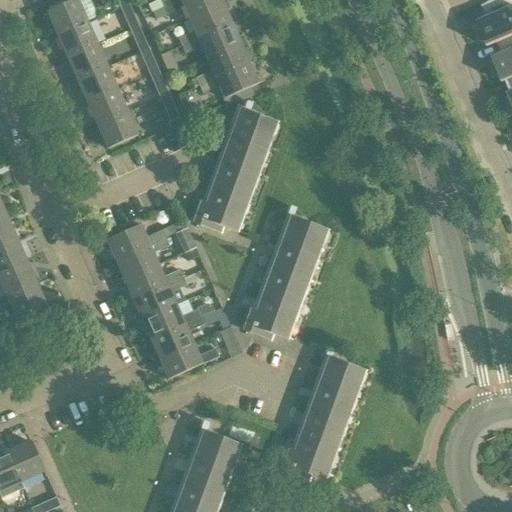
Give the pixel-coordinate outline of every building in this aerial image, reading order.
[(75,0),(76,0),(46,14),(56,37),(86,23),(97,18),(89,0),(75,0)] [(125,0),(114,0),(119,9),(128,5),(125,0)] [(159,0),(149,5),(152,13),(163,8),(159,0)] [(160,0),(159,0),(163,8),(182,0),(160,0)] [(182,0),(163,8),(167,16),(182,9),(188,21),(228,3),(226,0),(182,0)] [(511,36),(511,0),(494,0),(481,8),(489,26),(474,28),(474,29),(475,29),(478,43),(484,42),(487,48),(497,44),(496,43),(511,36)] [(193,33),(177,40),(181,48),(231,26),(225,12),(231,10),(228,3),(188,21),(193,33)] [(128,5),(119,9),(125,23),(134,19),(128,5)] [(152,13),(151,14),(155,21),(167,16),(163,8),(152,13)] [(86,23),(56,37),(66,59),(96,46),(86,23)] [(231,26),(181,48),(184,56),(200,49),(205,61),(245,43),(242,37),(237,39),(231,26)] [(138,27),(129,31),(136,47),(145,43),(138,27)] [(511,79),(511,36),(496,43),(497,44),(504,62),(489,64),(489,65),(491,65),(493,79),(499,79),(502,84),(508,82),(507,81),(511,79)] [(210,72),(195,79),(198,87),(249,65),(243,52),(248,49),(245,43),(205,61),(210,72)] [(96,46),(66,59),(77,82),(106,69),(96,46)] [(148,50),(139,54),(145,68),(154,64),(148,50)] [(178,73),(169,53),(160,57),(169,77),(178,73)] [(249,65),(198,87),(202,96),(218,89),(223,101),(258,85),(263,83),(260,76),(255,78),(249,65)] [(106,69),(77,82),(87,105),(117,91),(106,69)] [(149,77),(159,100),(168,96),(158,73),(149,77)] [(117,91),(87,105),(97,128),(127,114),(117,91)] [(170,123),(179,119),(168,96),(159,100),(170,123)] [(275,126),(275,125),(240,112),(239,114),(240,114),(235,126),(230,124),(225,139),(230,140),(225,153),(220,151),(215,165),(220,167),(216,180),(211,178),(206,192),(211,194),(206,206),(200,204),(193,224),(220,234),(222,228),(236,233),(236,232),(232,231),(236,220),(240,222),(246,205),(242,204),(246,194),(250,195),(256,180),(256,179),(252,177),(255,167),(260,168),(266,152),(261,150),(265,140),(269,142),(275,126)] [(127,114),(97,128),(107,151),(137,137),(127,114)] [(293,216),(295,210),(289,208),(287,214),(293,216)] [(0,219),(0,246),(15,240),(5,217),(0,219)] [(325,234),(326,233),(290,220),(290,221),(285,234),(281,232),(275,246),(280,248),(276,261),(271,259),(266,273),(271,275),(266,287),(261,285),(256,299),(261,301),(256,314),(250,312),(243,331),(270,341),(272,336),(286,341),(287,340),(282,338),(286,328),(290,329),(296,313),(292,311),(296,301),(300,303),(306,286),(302,285),(306,274),(310,276),(316,259),(312,258),(316,248),(319,249),(325,234)] [(105,242),(100,244),(104,251),(109,249),(114,262),(165,239),(174,235),(183,231),(180,223),(146,238),(140,226),(105,241),(105,242)] [(183,231),(174,235),(184,255),(195,250),(186,230),(183,231)] [(165,239),(114,262),(120,276),(115,278),(118,283),(123,281),(157,265),(153,255),(169,248),(165,239)] [(0,246),(0,273),(26,262),(15,240),(0,246)] [(0,273),(0,287),(5,299),(36,285),(26,262),(0,273)] [(123,281),(118,283),(121,291),(126,288),(132,301),(168,284),(182,278),(179,270),(163,277),(157,265),(123,281)] [(168,284),(132,301),(138,315),(133,317),(135,322),(140,320),(165,309),(175,305),(170,294),(186,287),(182,278),(168,284)] [(15,322),(46,308),(36,285),(5,299),(15,322)] [(140,320),(135,322),(139,330),(144,328),(149,340),(200,318),(200,319),(213,313),(211,308),(206,306),(196,310),(181,317),(175,305),(165,309),(140,320)] [(200,318),(149,340),(155,354),(150,357),(153,363),(158,361),(182,350),(193,345),(188,333),(203,326),(200,319),(200,318)] [(158,361),(153,363),(156,370),(161,367),(167,381),(218,359),(214,349),(198,356),(193,345),(182,350),(158,361)] [(327,349),(325,355),(331,357),(333,351),(327,349)] [(363,374),(328,361),(327,362),(328,362),(323,375),(318,373),(313,387),(318,389),(314,401),(309,399),(303,413),(308,415),(304,428),(299,426),(294,440),(299,442),(294,455),(288,452),(281,472),(308,482),(310,476),(324,481),(320,479),(324,469),(328,470),(334,454),(330,452),(334,442),(338,443),(344,427),(340,425),(344,415),(348,417),(354,400),(350,399),(353,389),(357,390),(363,374)] [(231,426),(227,438),(249,446),(254,435),(231,426)] [(239,449),(239,448),(203,434),(203,436),(199,448),(194,447),(189,461),(193,462),(189,475),(184,473),(179,487),(184,489),(179,502),(174,500),(169,511),(215,511),(219,501),(215,499),(219,489),(223,491),(229,474),(225,473),(229,462),(232,464),(238,448),(239,449)] [(7,454),(21,483),(44,473),(36,457),(30,443),(7,454)] [(0,499),(0,500),(2,500),(1,498),(21,489),(22,491),(23,490),(20,483),(21,483),(7,454),(6,450),(0,452),(0,499)] [(54,499),(40,505),(42,511),(47,511),(58,507),(54,499)]
